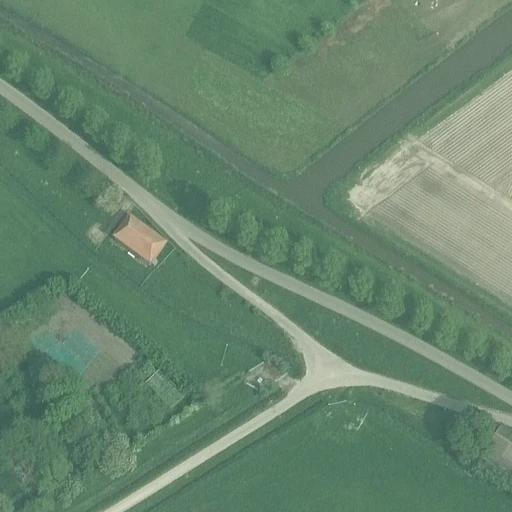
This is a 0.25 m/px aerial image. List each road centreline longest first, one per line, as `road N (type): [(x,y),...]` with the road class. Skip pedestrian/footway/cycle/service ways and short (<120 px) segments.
road 1 (unclassified): [(511,401),(179,227),(0,88)]
road 2 (track): [(159,213),(199,260),(330,368),(511,420)]
road 3 (track): [(115,511),(330,368)]
